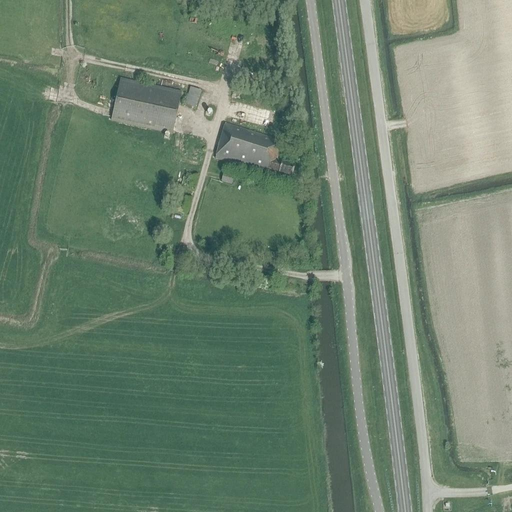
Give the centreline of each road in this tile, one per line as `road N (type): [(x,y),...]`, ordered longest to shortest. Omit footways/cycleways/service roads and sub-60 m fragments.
road 1 (unclassified): [(379,511),(361,432),(309,0)]
road 2 (primary): [(404,511),(338,0)]
road 3 (unclassified): [(364,0),(427,511)]
